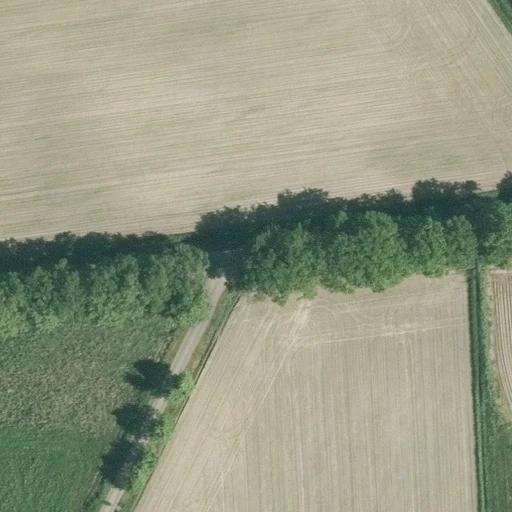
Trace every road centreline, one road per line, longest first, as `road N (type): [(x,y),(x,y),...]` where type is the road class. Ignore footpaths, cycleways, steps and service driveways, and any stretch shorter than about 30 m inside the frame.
road 1 (tertiary): [(224,259),(511,219)]
road 2 (unclassified): [(110,511),(223,279),(224,259)]
road 3 (tertiary): [(0,292),(224,259)]
